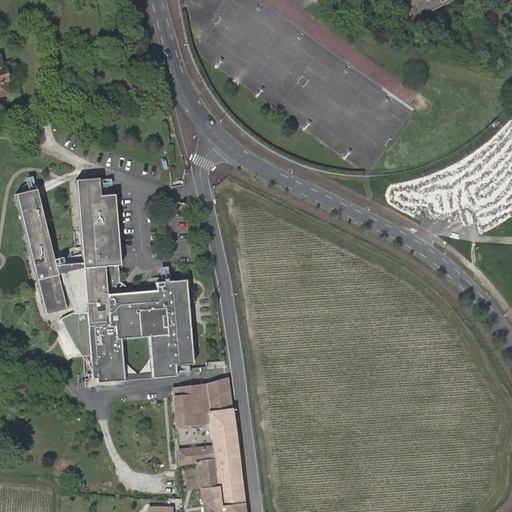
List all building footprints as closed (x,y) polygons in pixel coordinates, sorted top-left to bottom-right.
[(452,0),(401,0),(411,20),(452,0)] [(511,2),(494,10),(503,28),(511,23),(511,2)] [(29,177),(30,190),(37,190),(36,177),(29,177)] [(154,379),(177,377),(176,366),(194,365),(186,281),(157,283),(157,291),(136,293),(129,287),(128,289),(119,282),(118,267),(121,266),(115,195),(100,197),(99,179),(76,181),(83,264),(55,266),(55,265),(64,263),(63,258),(54,261),(36,190),(16,195),(45,315),(66,310),(58,276),(62,275),(64,285),(68,299),(74,313),(60,320),(72,341),(82,357),(90,356),(92,380),(97,379),(98,384),(125,382),(121,340),(150,337),(154,379)] [(492,217),(475,222),(478,233),(495,228),(492,217)] [(170,268),(159,268),(159,282),(170,282),(170,268)] [(128,375),(129,381),(150,379),(150,373),(128,375)] [(172,391),(173,399),(228,394),(226,377),(223,379),(216,382),(205,386),(172,391)] [(243,511),(228,394),(173,399),(180,465),(194,464),(195,465),(198,465),(201,511),(243,511)]
